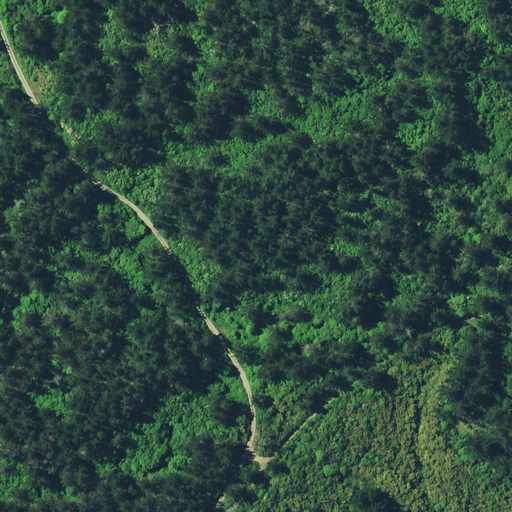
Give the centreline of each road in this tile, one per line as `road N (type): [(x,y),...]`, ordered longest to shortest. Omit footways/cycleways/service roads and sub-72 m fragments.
road 1 (unclassified): [(0,7),(48,107),(146,190),(241,367),(237,467),(217,511)]
road 2 (track): [(237,467),(284,454),(511,306)]
